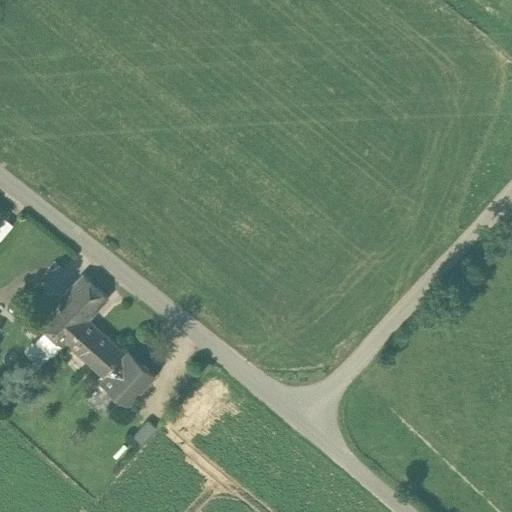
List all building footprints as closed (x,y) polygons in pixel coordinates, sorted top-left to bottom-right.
[(0,234),(2,236),(11,220),(0,213),(0,234)] [(83,274),(39,320),(63,343),(66,340),(87,317),(106,296),(83,274)] [(126,352),(87,317),(66,340),(105,375),(126,352)] [(105,375),(102,378),(126,401),(153,371),(129,349),(126,352),(105,375)] [(147,419),(132,436),(141,444),(156,426),(147,419)]
